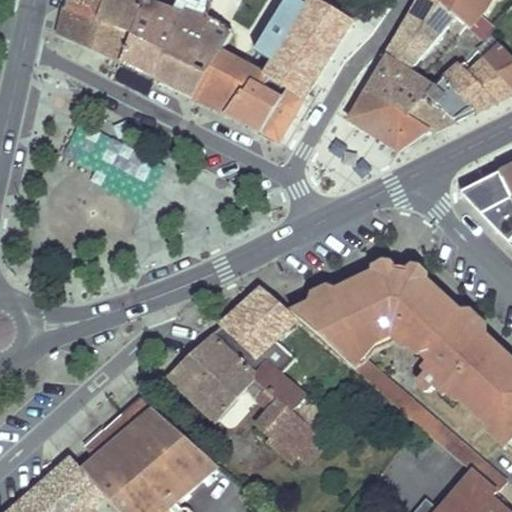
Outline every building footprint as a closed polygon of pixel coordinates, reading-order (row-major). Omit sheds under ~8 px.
[(127,52),(147,0),(150,0),(157,2),(157,0),(69,0),(62,34),(124,64),(127,52)] [(222,53),(231,35),(207,23),(209,0),(179,0),(175,8),(157,2),(150,0),(147,0),(127,52),(124,64),(129,66),(162,82),(194,98),(222,53)] [(231,35),(248,0),(209,0),(207,23),(231,35)] [(280,144),(352,24),(313,0),(274,67),(267,78),(267,79),(271,81),(289,92),(264,136),(280,144)] [(425,53),(456,18),(435,0),(422,0),(394,49),(416,63),(425,53)] [(488,31),(492,27),(477,14),(465,27),(480,40),(488,31)] [(448,73),(473,47),(480,40),(465,27),(456,18),(425,53),(448,73)] [(511,58),(488,31),(480,40),(473,47),(511,87),(511,58)] [(511,95),(511,87),(473,47),(448,73),(438,84),(477,113),(511,95)] [(409,119),(424,99),(434,88),(409,71),(416,63),(394,49),(351,123),(400,153),(429,130),(409,119)] [(225,115),(254,84),(265,90),(271,81),(267,79),(256,73),(222,53),(194,98),(225,115)] [(267,78),(274,67),(264,61),(263,62),(256,73),(267,79),(267,78)] [(264,136),(289,92),(271,81),(265,90),(254,84),(225,115),(264,136)] [(477,113),(438,84),(434,88),(424,99),(456,123),(477,113)] [(456,123),(424,99),(409,119),(429,130),(434,134),(456,123)] [(82,153),(94,134),(75,122),(63,142),(82,153)] [(96,132),(79,169),(154,202),(175,156),(141,141),(137,150),(96,132)] [(511,172),(501,178),(511,199),(511,172)] [(511,199),(501,178),(464,197),(511,244),(511,199)] [(511,363),(413,271),(412,271),(387,270),(384,270),(291,315),(297,320),(383,280),(408,280),(425,295),(511,375),(511,363)] [(511,375),(425,295),(408,280),(383,280),(297,320),(306,328),(474,472),(498,493),(508,482),(360,354),(364,348),(398,333),(429,362),(424,367),(430,373),(421,381),(419,388),(425,392),(427,392),(431,391),(440,382),(509,448),(511,444),(511,375)] [(283,347),(306,328),(297,320),(291,315),(262,290),(214,336),(255,374),(251,378),(255,381),(266,391),(302,421),(315,406),(280,375),(295,359),(283,347)] [(255,374),(214,336),(199,350),(169,378),(217,422),(255,381),(251,378),(255,374)] [(318,435),(302,421),(266,391),(260,397),(271,407),(258,421),(273,435),(299,458),(300,459),(309,468),(329,445),(318,435)] [(220,467),(145,401),(88,451),(95,459),(141,511),(190,511),(191,511),(187,509),(180,500),(220,467)] [(331,420),(315,406),(302,421),(318,435),(331,420)] [(300,459),(299,458),(273,435),(267,442),(266,442),(293,466),(294,465),(300,459)] [(141,511),(95,459),(83,470),(119,511),(141,511)] [(507,511),(493,500),(498,493),(474,472),(439,511),(507,511)] [(89,511),(93,509),(62,473),(16,511),(89,511)]
